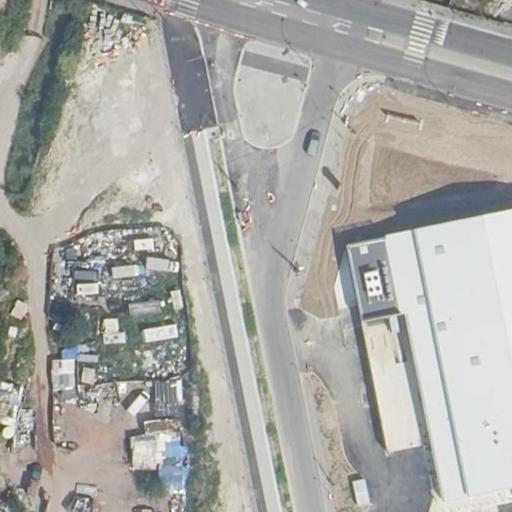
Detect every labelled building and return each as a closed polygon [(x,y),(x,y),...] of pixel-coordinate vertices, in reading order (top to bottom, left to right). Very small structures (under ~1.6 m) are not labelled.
[(511,211),(350,244),(391,451),(404,448),(431,443),(442,499),(511,485),(511,211)] [(145,262),(110,269),(113,282),(148,275),(145,262)] [(191,288),(192,264),(158,262),(157,286),(191,288)] [(75,283),(75,295),(97,295),(97,283),(75,283)] [(130,300),(127,314),(159,319),(161,305),(130,300)] [(120,343),(121,318),(102,317),(101,342),(120,343)] [(142,343),(177,338),(175,326),(140,331),(142,343)]
